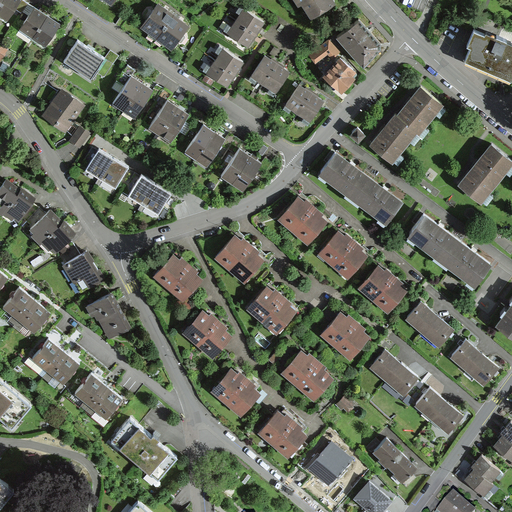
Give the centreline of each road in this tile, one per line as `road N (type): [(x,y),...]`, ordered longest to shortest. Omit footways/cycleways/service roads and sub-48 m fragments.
road 1 (residential): [(303,159),(67,0)]
road 2 (residential): [(107,244),(157,236),(263,197),(303,159)]
road 3 (residential): [(107,244),(192,415)]
road 4 (residential): [(0,93),(107,244)]
road 5 (residential): [(63,312),(192,415)]
road 6 (residential): [(303,159),(413,42)]
road 7 (residential): [(192,415),(319,511)]
road 8 (tertiary): [(413,42),(511,124)]
